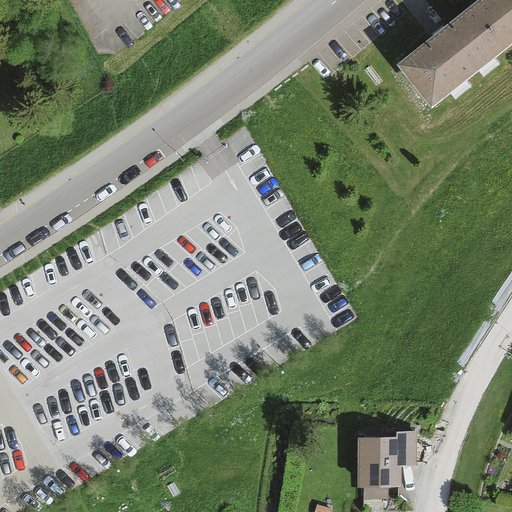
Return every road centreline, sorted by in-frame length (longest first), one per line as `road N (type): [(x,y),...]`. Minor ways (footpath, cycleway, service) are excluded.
road 1 (unclassified): [(329,0),(208,99),(0,239)]
road 2 (residential): [(511,319),(453,428),(432,511)]
